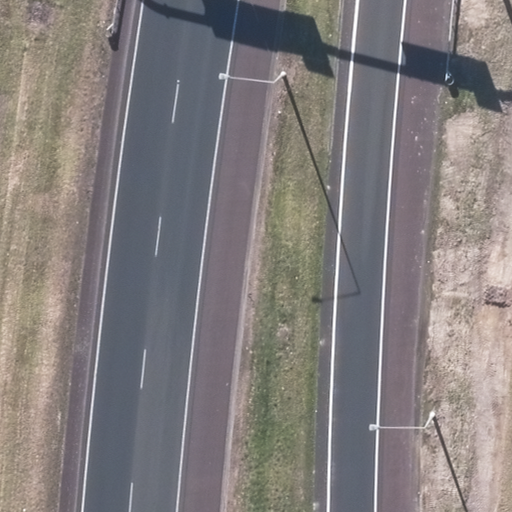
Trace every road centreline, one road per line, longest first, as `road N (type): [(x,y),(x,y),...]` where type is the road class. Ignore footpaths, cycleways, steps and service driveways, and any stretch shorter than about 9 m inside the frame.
road 1 (motorway): [(200,0),(136,511)]
road 2 (motorway): [(416,0),(383,511)]
